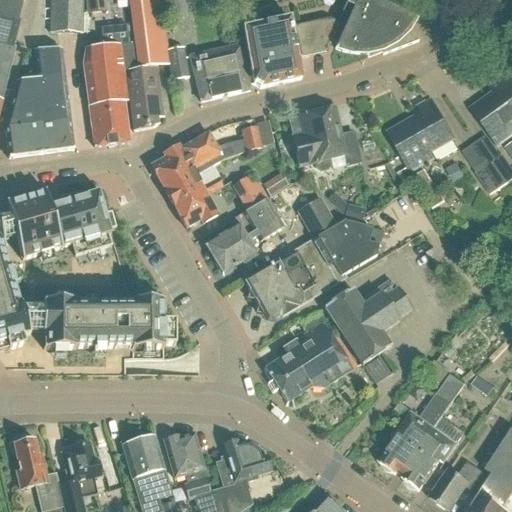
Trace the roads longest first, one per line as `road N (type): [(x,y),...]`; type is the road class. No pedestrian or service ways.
road 1 (residential): [(124,163),(212,118),(370,77),(511,15)]
road 2 (residential): [(223,408),(227,341),(124,163)]
road 3 (residential): [(0,406),(223,408)]
road 4 (residential): [(0,178),(124,163)]
road 5 (residential): [(223,408),(330,472)]
